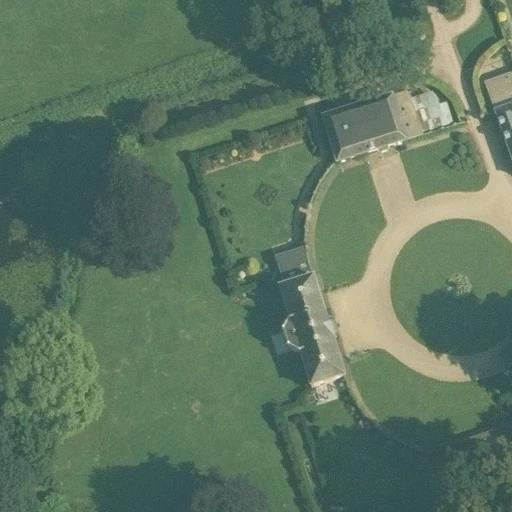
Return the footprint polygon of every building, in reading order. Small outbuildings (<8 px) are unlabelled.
[(511,73),(484,84),(511,162),(511,73)] [(323,119),(337,165),(408,143),(408,141),(422,136),(422,135),(453,125),(446,104),(439,106),(437,99),(432,93),(411,100),(408,92),(323,119)] [(280,290),(290,323),(289,323),(284,334),(289,350),(300,356),(301,355),(312,389),(346,378),(335,340),(327,316),(315,278),(314,279),(312,274),(310,269),(309,263),(305,248),(275,258),(284,288),(280,290)] [(293,416),(295,458),(310,458),(308,416),(293,416)] [(511,426),(464,443),(469,459),(511,444),(511,426)] [(496,480),(478,485),(482,498),(491,496),(490,490),(498,488),(496,480)]
